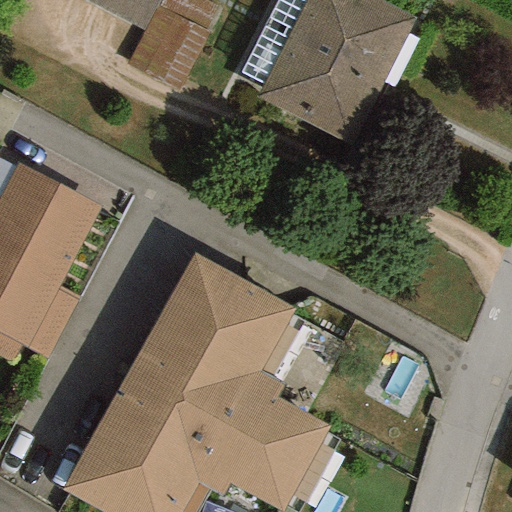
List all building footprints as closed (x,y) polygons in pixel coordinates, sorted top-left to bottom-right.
[(84,0),(144,30),(126,66),(178,92),(219,10),(200,0),(84,0)] [(376,0),(303,0),(256,98),(352,147),(415,19),(376,0)] [(0,194),(14,168),(0,160),(0,194)] [(14,168),(0,194),(0,357),(9,362),(20,346),(45,360),(77,298),(56,287),(99,207),(16,164),(14,168)] [(192,253),(60,491),(98,511),(180,511),(196,485),(220,498),(227,486),(274,511),(283,511),(285,509),(290,511),(297,511),(338,440),(326,434),(330,427),(276,398),(283,385),(260,372),(295,310),(192,253)]
